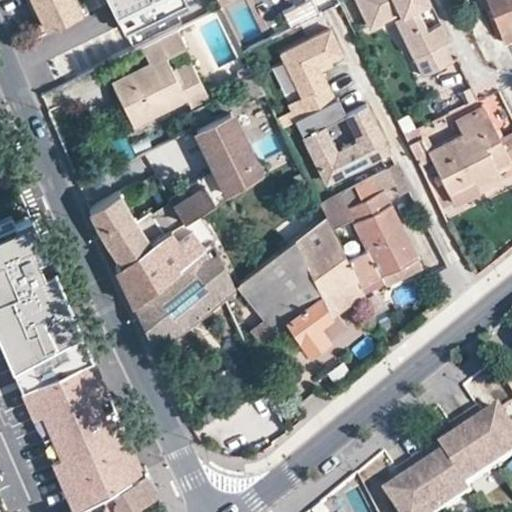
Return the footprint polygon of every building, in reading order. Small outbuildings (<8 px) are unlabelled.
[(78,0),(33,0),(45,25),(64,16),(82,7),(78,0)] [(109,0),(124,31),(188,0),(187,0),(109,0)] [(453,55),(443,36),(447,34),(438,16),(425,22),(415,3),(420,0),(357,0),(369,23),(386,15),(379,2),(383,0),(395,0),(399,8),(401,11),(394,14),(422,70),(453,55)] [(399,8),(395,0),(383,0),(379,2),(386,15),(399,8)] [(511,0),(487,0),(503,41),(511,37),(511,0)] [(301,110),(332,95),(315,62),(339,50),(327,24),(277,48),(299,92),(294,95),(301,110)] [(111,81),(131,123),(185,96),(189,104),(207,95),(189,61),(172,69),(165,55),(184,46),(176,28),(139,46),(148,63),(111,81)] [(238,79),(248,100),(263,92),(253,72),(238,79)] [(335,94),(332,95),(301,110),(291,115),(323,178),(387,146),(364,99),(343,109),(335,94)] [(481,102),(453,116),(461,130),(464,137),(484,127),(486,132),(494,128),(481,102)] [(256,168),(227,111),(195,128),(227,192),(259,173),(258,172),(258,171),(257,171),(257,170),(257,169),(256,169),(256,168)] [(426,147),(453,199),(501,175),(495,165),(509,158),(494,128),(486,132),(484,127),(464,137),(461,130),(426,147)] [(408,139),(415,153),(426,147),(419,133),(408,139)] [(374,174),(356,182),(362,198),(381,189),(383,188),(393,183),(386,168),(374,174)] [(214,200),(200,177),(168,196),(182,219),(208,204),(214,200)] [(325,216),(361,289),(382,279),(384,283),(419,266),(383,188),(381,189),(362,198),(356,182),(316,200),(325,216)] [(99,229),(120,262),(154,236),(162,231),(149,210),(134,218),(118,190),(90,208),(89,209),(99,229)] [(122,280),(133,303),(212,238),(208,227),(218,222),(208,204),(182,219),(162,231),(154,236),(120,262),(115,266),(122,280)] [(30,215),(0,228),(0,338),(75,509),(115,486),(130,477),(142,470),(30,215)] [(266,316),(276,327),(283,321),(297,338),(300,336),(310,348),(345,322),(335,309),(361,289),(325,216),(295,240),(314,280),(266,316)] [(133,303),(155,350),(234,288),(212,238),(133,303)] [(241,283),(266,316),(314,280),(295,240),(241,283)] [(224,344),(197,360),(206,374),(233,359),(224,344)] [(469,486),(511,457),(511,423),(503,410),(487,420),(480,409),(453,427),(460,438),(444,448),(448,455),(469,486)] [(469,486),(448,455),(433,465),(426,454),(398,473),(405,483),(389,493),(401,511),(443,511),(473,493),(469,486)] [(155,489),(146,468),(142,470),(130,477),(135,486),(121,494),(127,504),(155,489)] [(135,486),(130,477),(115,486),(75,509),(68,511),(114,511),(127,504),(121,494),(135,486)]
